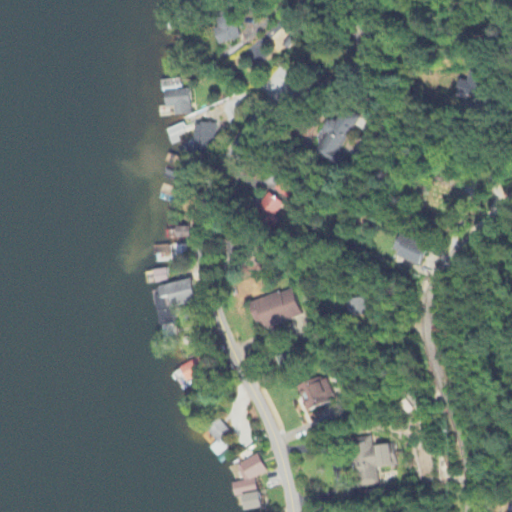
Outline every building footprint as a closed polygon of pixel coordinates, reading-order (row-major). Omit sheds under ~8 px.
[(213,46),(234,41),(230,23),(209,28),(213,46)] [(464,83),(459,81),(454,93),(477,101),(485,79),(468,72),(464,83)] [(160,109),(168,109),(169,117),(185,116),(184,91),(160,92),(160,109)] [(337,167),(344,157),(339,154),(360,119),(346,110),(337,124),(332,120),(325,132),(329,134),(317,155),(337,167)] [(187,150),(207,153),(210,126),(190,124),(187,150)] [(274,191),(286,200),(296,186),(284,177),(274,191)] [(272,221),(283,205),(267,194),(256,210),(272,221)] [(173,239),(192,239),(192,228),(174,227),(173,239)] [(422,267),(431,246),(405,236),(396,256),(422,267)] [(161,284),(161,271),(148,272),(149,284),(161,284)] [(159,288),(162,301),(170,299),(171,308),(196,304),(192,282),(159,288)] [(300,320),(294,292),(249,303),(254,325),(261,324),(263,329),(300,320)] [(347,302),(349,319),(366,317),(365,301),(347,302)] [(181,382),(201,374),(196,359),(175,368),(181,382)] [(315,385),(312,381),(295,389),(307,414),(333,401),(323,381),(315,385)] [(389,447),(369,449),(368,438),(350,441),(356,489),(376,486),(374,469),(392,467),(389,447)] [(253,494),(250,477),(259,476),(257,461),(233,464),(236,484),(228,485),(230,497),(253,494)] [(249,511),(259,511),(257,495),(240,496),(241,511),(249,511)]
